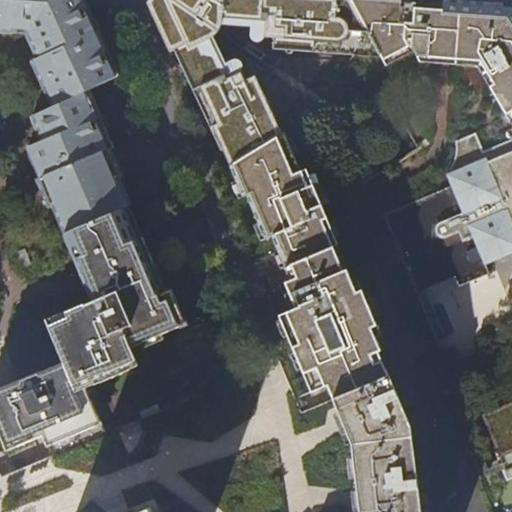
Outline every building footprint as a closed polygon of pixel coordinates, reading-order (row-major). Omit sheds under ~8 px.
[(0,0),(0,31),(26,33),(37,58),(33,61),(53,106),(32,117),(42,141),(28,147),(83,275),(93,302),(84,305),(84,304),(47,320),(64,363),(39,374),(38,372),(0,388),(0,431),(9,450),(45,435),(54,456),(105,434),(86,388),(139,366),(131,348),(175,329),(186,324),(182,314),(171,289),(160,293),(154,278),(138,241),(125,210),(131,207),(118,178),(124,176),(113,151),(88,91),(119,76),(110,55),(97,26),(84,0),(0,0)] [(153,5),(156,0),(149,0),(147,4),(169,52),(174,50),(161,22),(153,5)] [(373,43),(350,0),(156,0),(153,5),(161,22),(174,50),(190,85),(221,151),(223,150),(230,167),(283,134),(255,76),(246,80),(242,73),(232,78),(225,64),(213,37),(219,31),(222,24),(252,26),(267,27),(266,38),(276,38),(275,50),(382,59),(373,43)] [(511,3),(463,0),(350,0),(373,43),(382,59),(386,67),(416,52),(422,62),(479,67),(511,122),(511,139),(511,140),(511,152),(489,162),(487,159),(447,174),(451,186),(385,214),(418,292),(455,279),(459,287),(491,274),(487,265),(511,254),(511,3)] [(266,38),(267,27),(252,26),(252,32),(252,35),(255,40),(257,41),(260,42),(265,39),(266,38)] [(242,73),(243,70),(243,66),(242,63),(240,61),(236,59),(225,64),(232,78),(242,73)] [(338,245),(306,169),(301,171),(285,133),(283,134),(230,167),(237,182),(243,198),(247,196),(255,216),(265,240),(271,237),(290,281),(285,283),(296,309),(280,316),(305,373),(317,369),(325,387),(328,386),(334,399),(388,374),(379,352),(381,351),(371,328),(377,326),(362,291),(357,293),(347,270),(343,272),(333,247),(338,245)] [(16,253),(22,268),(31,265),(25,250),(16,253)] [(422,511),(412,427),(389,374),(388,374),(334,399),(344,421),(353,443),(360,494),(362,511),(422,511)] [(511,401),(486,412),(501,448),(498,448),(500,454),(503,453),(509,468),(511,466),(511,401)]
